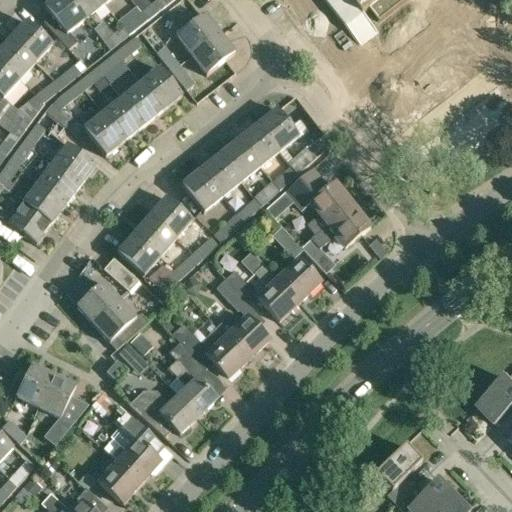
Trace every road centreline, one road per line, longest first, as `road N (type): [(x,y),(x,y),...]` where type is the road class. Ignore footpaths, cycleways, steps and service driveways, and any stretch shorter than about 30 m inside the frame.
road 1 (residential): [(0,350),(115,188),(153,152),(277,68),(282,56),(240,0)]
road 2 (residential): [(173,511),(386,278),(427,244)]
road 3 (tertiary): [(246,511),(411,338),(511,263)]
road 4 (residential): [(427,244),(312,94)]
